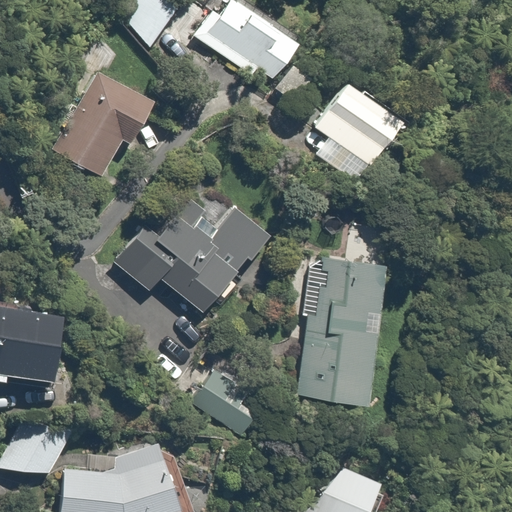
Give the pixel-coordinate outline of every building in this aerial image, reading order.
[(109,0),(108,4),(146,52),(173,0),(109,0)] [(245,0),(202,0),(182,33),(246,71),(252,61),(269,70),(294,29),(245,0)] [(125,131),(143,84),(83,61),(51,148),(101,166),(115,127),(125,131)] [(395,107),(333,68),(285,143),(346,182),(395,107)] [(133,212),(100,257),(143,288),(153,274),(198,306),(204,297),(216,305),(269,230),(214,191),(201,209),(170,187),(146,222),(133,212)] [(377,255),(318,250),(315,280),(303,279),(293,391),(364,398),(377,255)] [(0,366),(42,369),(47,298),(0,295),(0,366)] [(210,350),(182,391),(237,427),(264,386),(210,350)] [(30,422),(0,453),(0,464),(41,469),(74,426),(30,422)] [(131,511),(156,502),(159,511),(166,511),(192,502),(162,430),(104,454),(109,466),(105,468),(59,466),(56,511),(131,511)] [(318,446),(297,504),(293,511),(361,511),(377,468),(318,446)]
